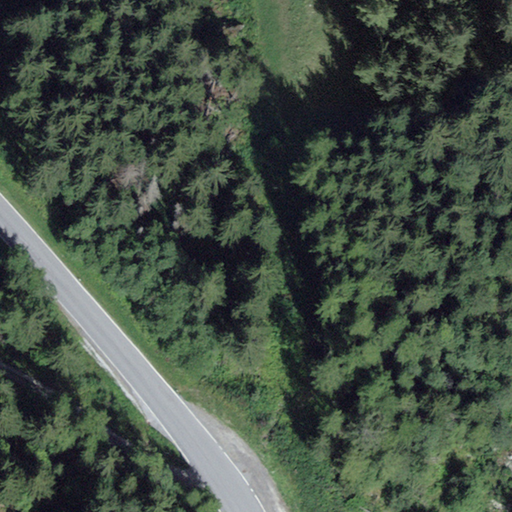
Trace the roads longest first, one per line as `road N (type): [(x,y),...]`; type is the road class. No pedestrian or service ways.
road 1 (tertiary): [(242,511),(149,382),(0,213)]
road 2 (track): [(202,452),(172,464),(0,363)]
